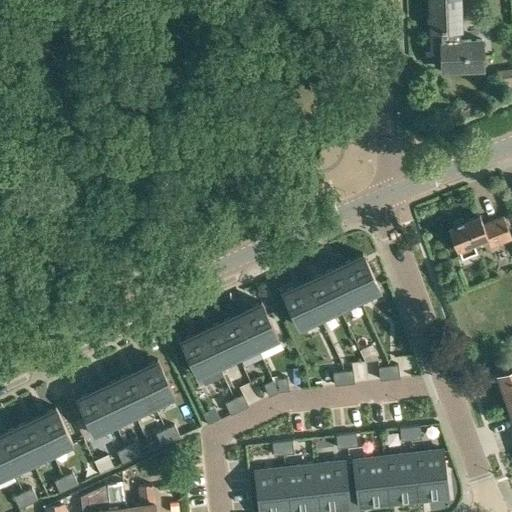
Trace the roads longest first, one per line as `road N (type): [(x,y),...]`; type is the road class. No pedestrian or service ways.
road 1 (tertiary): [(0,373),(384,196)]
road 2 (residential): [(223,511),(215,439),(282,404),(448,385)]
road 3 (residential): [(448,385),(384,196)]
road 4 (residential): [(384,196),(378,0)]
road 5 (tertiary): [(384,196),(511,147)]
road 6 (residential): [(491,511),(448,385)]
